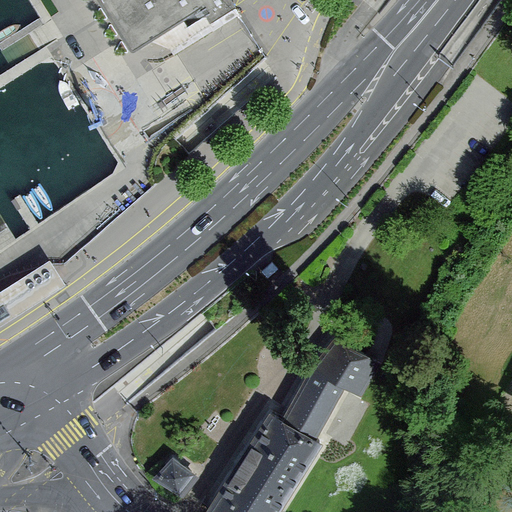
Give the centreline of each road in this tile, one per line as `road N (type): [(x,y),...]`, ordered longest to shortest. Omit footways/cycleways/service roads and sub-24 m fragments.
road 1 (primary): [(29,391),(108,357),(257,242),(317,185),(378,108),(420,22)]
road 2 (primary): [(420,22),(185,242),(81,324),(29,391)]
road 3 (tertiary): [(29,391),(129,511)]
